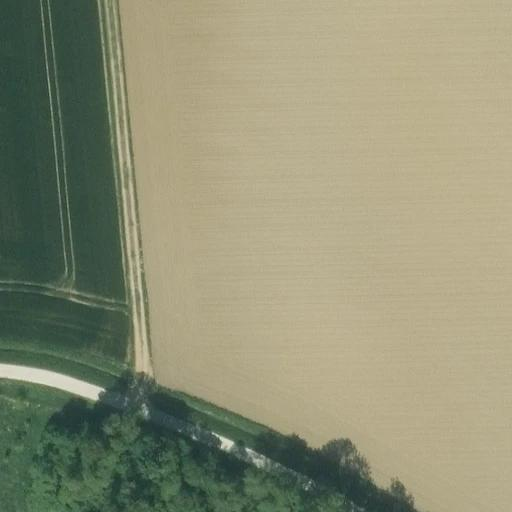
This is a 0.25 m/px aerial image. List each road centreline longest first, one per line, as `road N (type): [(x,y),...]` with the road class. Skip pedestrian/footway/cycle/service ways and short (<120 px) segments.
road 1 (track): [(109,0),(147,414)]
road 2 (track): [(352,511),(290,475),(147,414),(0,370)]
